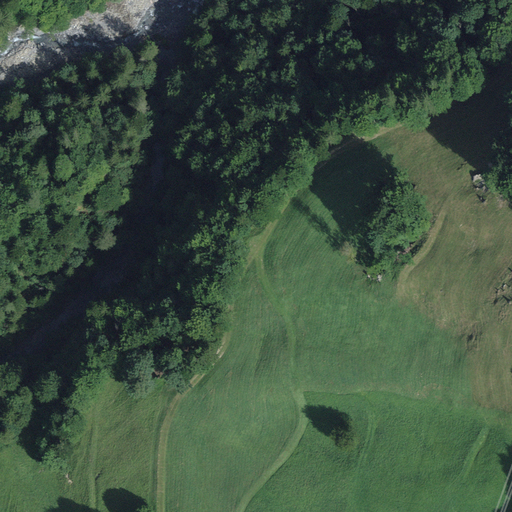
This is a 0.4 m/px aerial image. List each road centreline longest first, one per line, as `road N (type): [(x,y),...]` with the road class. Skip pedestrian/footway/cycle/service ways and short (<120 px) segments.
road 1 (track): [(511,52),(498,80),(354,139),(289,195),(246,264),(224,351),(175,404),(166,426),(161,511)]
road 2 (track): [(241,511),(305,420),(288,320),(262,276),(259,243)]
